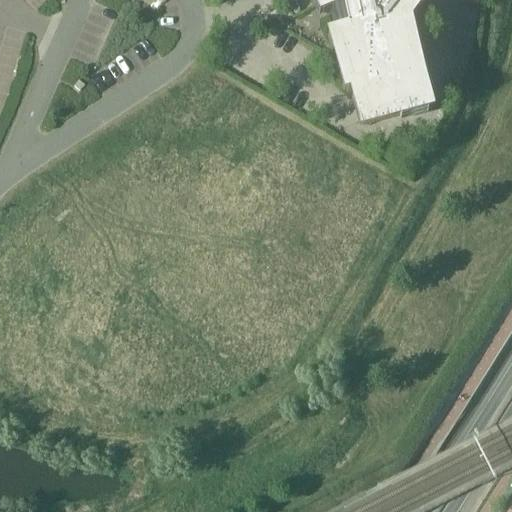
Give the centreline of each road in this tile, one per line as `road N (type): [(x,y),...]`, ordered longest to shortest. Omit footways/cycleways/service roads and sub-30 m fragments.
road 1 (unclassified): [(189,0),(190,39),(175,63),(26,159)]
road 2 (unclassified): [(7,168),(81,0)]
road 3 (primary): [(511,377),(427,511)]
